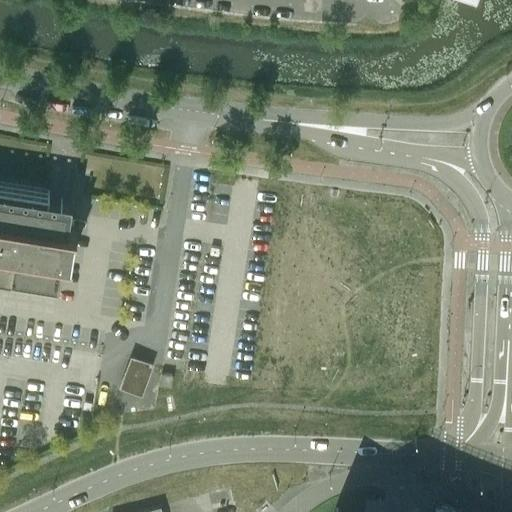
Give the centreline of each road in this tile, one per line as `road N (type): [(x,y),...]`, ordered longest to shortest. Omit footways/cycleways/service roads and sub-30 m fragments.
road 1 (trunk): [(408,153),(471,200),(482,239),(480,302),(473,408),(464,428),(449,441),(394,453)]
road 2 (trunk): [(394,453),(190,453),(30,511)]
road 3 (tertiary): [(273,123),(145,108),(0,78)]
road 4 (tertiary): [(483,112),(273,123)]
road 5 (tertiary): [(273,123),(408,153)]
